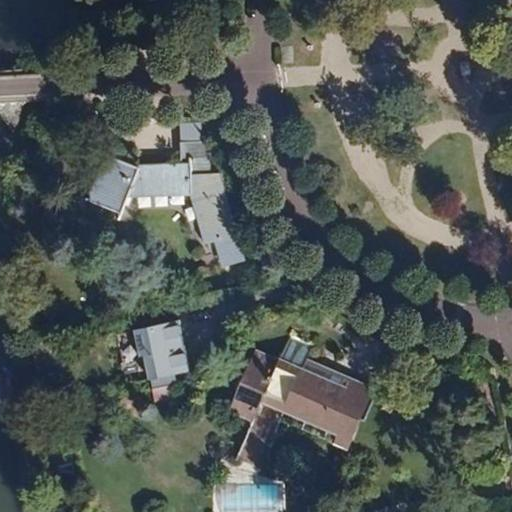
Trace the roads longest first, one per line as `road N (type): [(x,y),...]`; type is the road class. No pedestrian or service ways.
road 1 (residential): [(511,321),(433,313),(344,262),(285,176),(264,79)]
road 2 (residential): [(77,86),(264,79)]
